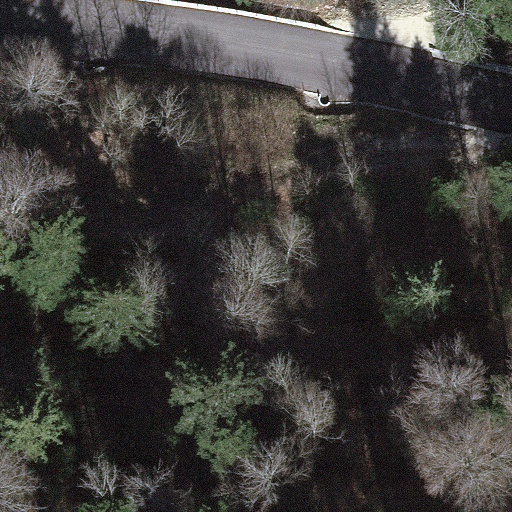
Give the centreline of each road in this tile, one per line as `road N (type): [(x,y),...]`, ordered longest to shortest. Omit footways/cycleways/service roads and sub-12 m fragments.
road 1 (track): [(0,194),(133,213),(401,152),(511,136)]
road 2 (tertiary): [(511,103),(256,44),(0,20)]
road 3 (track): [(256,44),(448,0)]
